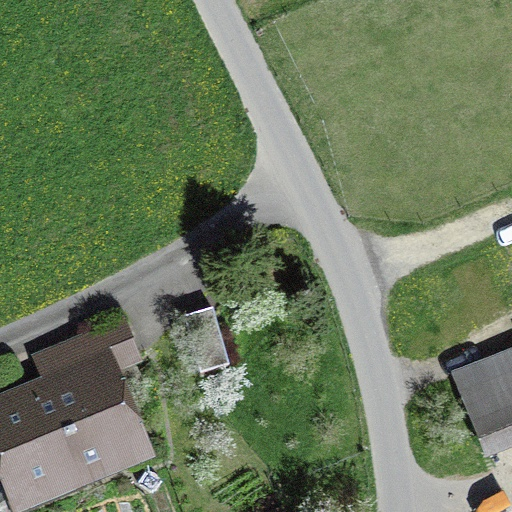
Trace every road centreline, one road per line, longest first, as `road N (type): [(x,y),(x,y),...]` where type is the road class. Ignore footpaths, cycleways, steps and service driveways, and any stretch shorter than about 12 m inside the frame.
road 1 (unclassified): [(395,511),(382,401),(346,271),(213,0)]
road 2 (track): [(0,342),(102,297),(304,180)]
road 3 (track): [(346,271),(511,211)]
